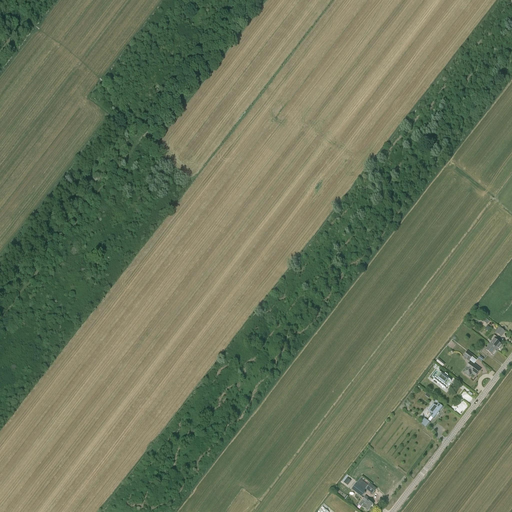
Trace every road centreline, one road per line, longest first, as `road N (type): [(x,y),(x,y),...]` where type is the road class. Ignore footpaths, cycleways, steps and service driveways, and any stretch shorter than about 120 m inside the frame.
road 1 (track): [(0,321),(136,142)]
road 2 (unclassified): [(392,511),(511,357)]
road 3 (track): [(136,142),(249,0)]
